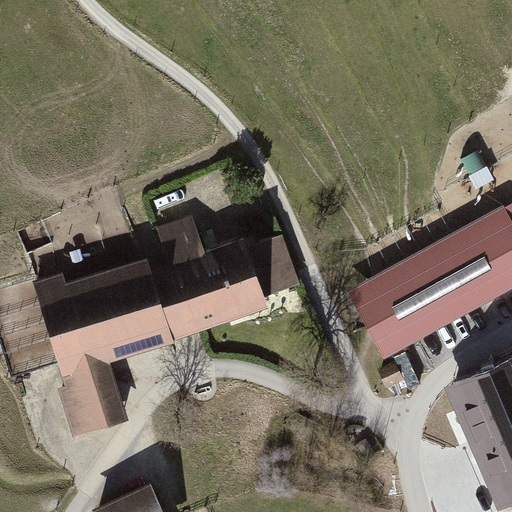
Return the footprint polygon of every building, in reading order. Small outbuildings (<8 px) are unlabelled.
[(511,200),(348,291),(383,356),(511,285),(511,200)] [(56,388),(72,436),(128,418),(108,359),(268,305),(264,295),(299,283),(282,233),(247,245),(243,233),(203,247),(191,213),(156,225),(168,260),(150,266),(146,254),(65,281),(61,270),(30,280),(66,384),(56,388)] [(394,360),(377,369),(386,387),(403,378),(394,360)] [(511,361),(449,389),(499,505),(511,498),(511,361)] [(90,507),(92,511),(164,511),(148,479),(90,507)]
